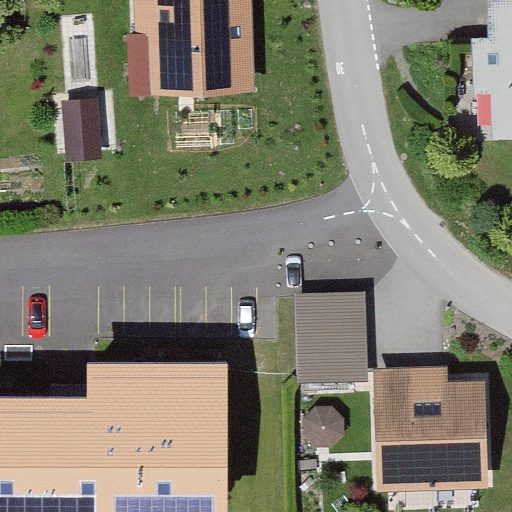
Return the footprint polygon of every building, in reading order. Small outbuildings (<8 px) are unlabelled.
[(154,46),(156,99),(257,96),(253,0),(132,0),(134,47),(154,46)] [(500,102),(501,146),(511,146),(511,6),(499,6),(499,47),(478,47),(479,103),(500,102)] [(293,306),(297,394),(365,391),(361,303),(293,306)] [(0,395),(0,511),(228,511),(230,365),(87,364),(87,396),(0,395)] [(380,377),(384,500),(492,496),(489,394),(451,395),(451,375),(380,377)] [(307,446),(376,448),(377,398),(308,397),(307,446)]
